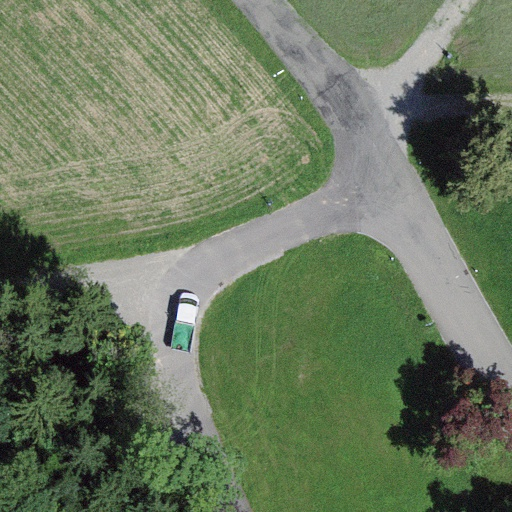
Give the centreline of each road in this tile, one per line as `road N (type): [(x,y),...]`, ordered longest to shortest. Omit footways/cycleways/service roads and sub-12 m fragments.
road 1 (unclassified): [(511,393),(333,89),(260,0)]
road 2 (track): [(225,247),(0,302)]
road 3 (track): [(463,0),(401,89),(353,123)]
